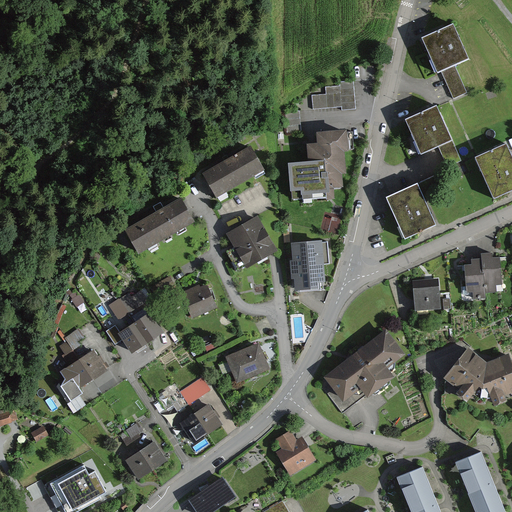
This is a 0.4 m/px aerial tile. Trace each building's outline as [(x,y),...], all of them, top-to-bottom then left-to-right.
[(466,61),(450,26),(420,39),(435,74),(466,61)] [(344,109),(356,109),(355,83),(327,85),(327,94),(313,95),(313,109),(344,107),(344,109)] [(451,143),(436,107),(405,120),(421,156),(451,143)] [(308,163),(288,165),(292,202),(333,198),(332,190),(341,189),(340,175),(345,174),(343,152),(347,152),(346,133),(317,136),(318,146),(307,147),(308,163)] [(511,192),(511,159),(505,144),(475,157),(494,200),(511,192)] [(205,176),(218,198),(262,171),(249,149),(205,176)] [(434,228),(415,185),(385,198),(403,242),(434,228)] [(126,234),(139,256),(193,223),(180,201),(126,234)] [(274,252),(255,220),(227,236),(245,268),(274,252)] [(319,244),(290,245),(293,291),(316,290),(315,282),(321,282),(319,244)] [(476,254),(476,260),(479,293),(492,292),(492,285),(498,285),(496,258),(490,258),(490,253),(476,254)] [(479,293),(476,260),(466,261),(466,266),(459,267),(461,291),(466,291),(467,300),(479,299),(479,293)] [(439,281),(414,283),(416,311),(441,310),(439,281)] [(179,297),(188,317),(213,306),(204,286),(179,297)] [(150,315),(135,324),(149,345),(163,336),(150,315)] [(135,324),(121,334),(135,355),(149,345),(135,324)] [(65,337),(67,342),(61,345),(71,363),(95,349),(83,327),(65,337)] [(380,331),(319,378),(335,398),(353,385),(359,393),(384,374),(378,365),(396,351),(380,331)] [(257,344),(228,355),(238,379),(267,368),(257,344)] [(511,369),(508,357),(485,364),(466,351),(446,379),(479,403),(511,391),(511,369)] [(79,363),(91,382),(106,373),(93,354),(79,363)] [(80,389),(91,382),(79,363),(62,373),(68,382),(73,378),(80,389)] [(181,391),(189,404),(210,392),(202,378),(181,391)] [(207,404),(195,412),(208,431),(220,423),(207,404)] [(0,425),(19,423),(16,408),(0,410),(0,425)] [(195,412),(182,420),(195,440),(208,431),(195,412)] [(133,454),(152,442),(139,422),(120,434),(133,454)] [(284,448),(279,451),(291,471),(314,458),(302,438),(298,440),(292,431),(279,439),(284,448)] [(481,441),(453,452),(478,511),(491,511),(508,505),(481,441)] [(154,442),(141,450),(153,468),(165,460),(154,442)] [(141,450),(128,458),(140,476),(153,468),(141,450)] [(445,511),(423,458),(396,469),(413,511),(445,511)] [(85,466),(53,483),(68,511),(73,511),(101,497),(99,493),(105,489),(95,471),(89,474),(85,466)] [(222,476),(192,496),(202,511),(203,511),(233,492),(222,476)]
